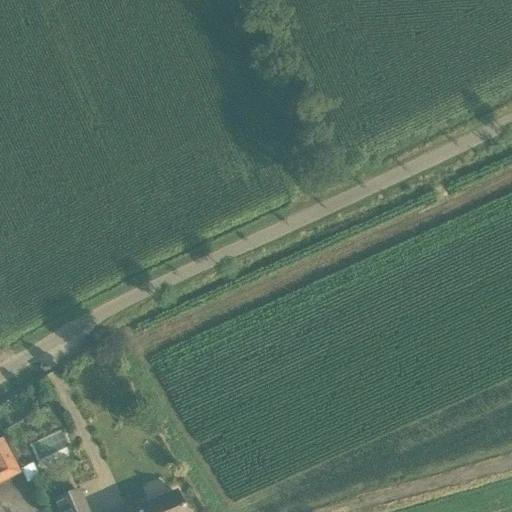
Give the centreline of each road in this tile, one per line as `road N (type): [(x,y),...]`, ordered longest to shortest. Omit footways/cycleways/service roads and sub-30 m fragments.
road 1 (unclassified): [(511,123),(73,334),(0,379)]
road 2 (track): [(341,511),(511,461)]
